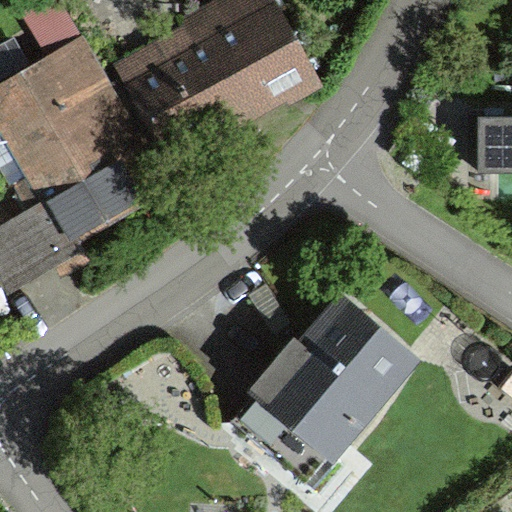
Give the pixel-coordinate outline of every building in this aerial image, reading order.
[(154,158),(305,88),(263,0),(239,0),(109,60),(154,158)] [(0,48),(0,82),(49,51),(33,27),(0,48)] [(120,142),(74,56),(0,94),(0,133),(44,217),(0,239),(0,266),(8,283),(133,217),(100,153),(120,142)] [(511,120),(478,121),(479,174),(511,174),(511,120)] [(402,370),(333,312),(255,403),(323,461),(402,370)]
